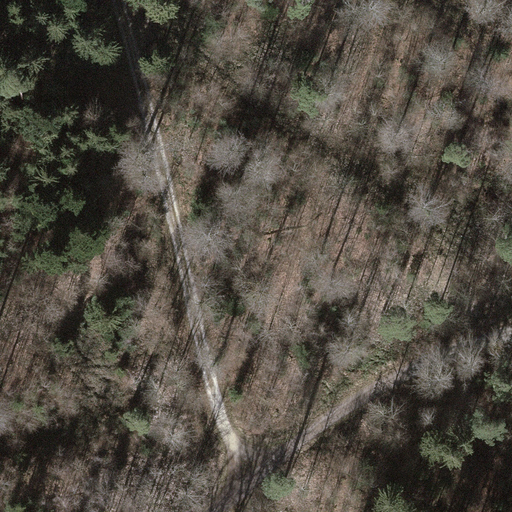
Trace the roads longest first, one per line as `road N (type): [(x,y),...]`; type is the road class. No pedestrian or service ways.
road 1 (track): [(118,0),(166,163),(242,486)]
road 2 (track): [(511,331),(374,383),(242,486)]
road 3 (track): [(0,46),(48,47),(144,92)]
